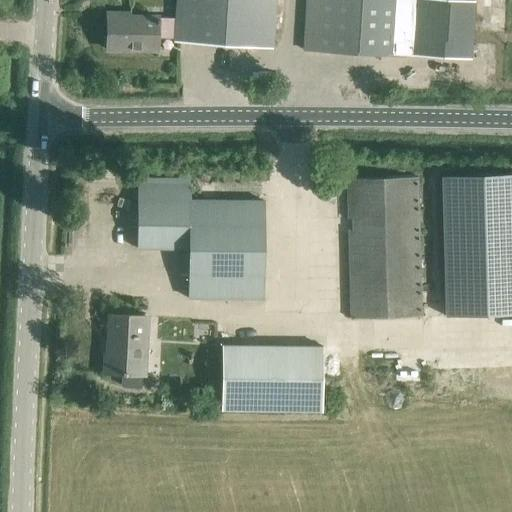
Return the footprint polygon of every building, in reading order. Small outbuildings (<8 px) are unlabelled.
[(176,0),(175,22),(159,21),(159,19),(122,18),(123,13),(108,13),(107,49),(158,50),(158,33),(175,33),(175,41),(273,48),(275,0),(176,0)] [(307,0),(306,30),(305,50),(405,56),(405,54),(478,59),(481,0),(475,0),(307,0)] [(511,174),(442,176),(445,315),(511,313),(511,174)] [(348,199),(352,320),(423,318),(419,197),(419,176),(347,179),(348,199)] [(137,248),(189,249),(189,298),(263,298),(264,200),(191,200),(191,185),(138,184),(137,248)] [(105,373),(125,374),(145,375),(145,373),(141,373),(143,338),(147,338),(148,316),(111,314),(108,355),(106,355),(105,373)] [(223,345),(221,408),(322,410),(323,347),(223,345)]
